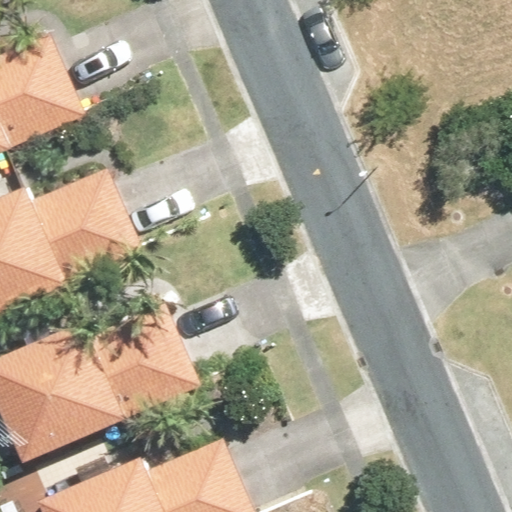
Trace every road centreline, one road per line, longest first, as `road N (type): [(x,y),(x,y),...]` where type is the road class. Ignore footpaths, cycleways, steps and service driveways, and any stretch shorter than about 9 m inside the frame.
road 1 (residential): [(250,0),(375,292)]
road 2 (residential): [(375,292),(468,511)]
road 3 (residential): [(375,292),(511,228)]
